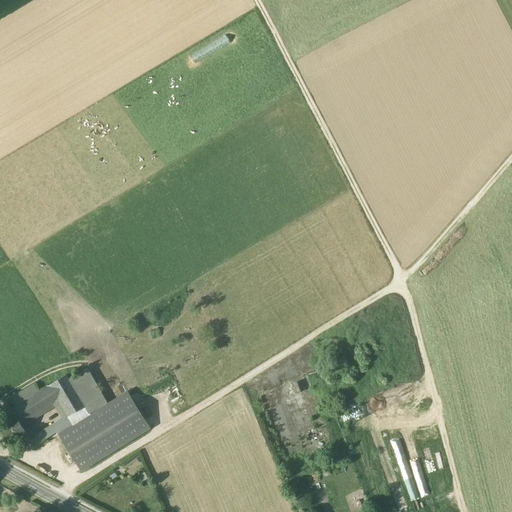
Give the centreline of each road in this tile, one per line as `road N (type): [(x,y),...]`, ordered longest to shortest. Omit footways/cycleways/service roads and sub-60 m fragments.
road 1 (track): [(58,503),(62,493),(402,280),(511,158)]
road 2 (track): [(256,0),(402,280),(462,511)]
